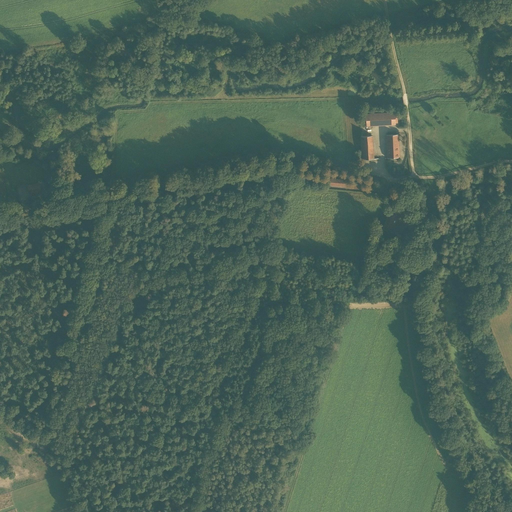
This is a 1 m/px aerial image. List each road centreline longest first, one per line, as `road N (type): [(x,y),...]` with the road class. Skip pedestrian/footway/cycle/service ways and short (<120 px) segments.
road 1 (track): [(0,218),(286,156),(392,179)]
road 2 (track): [(392,179),(284,511)]
road 3 (track): [(414,178),(386,0)]
road 4 (track): [(149,16),(0,48)]
